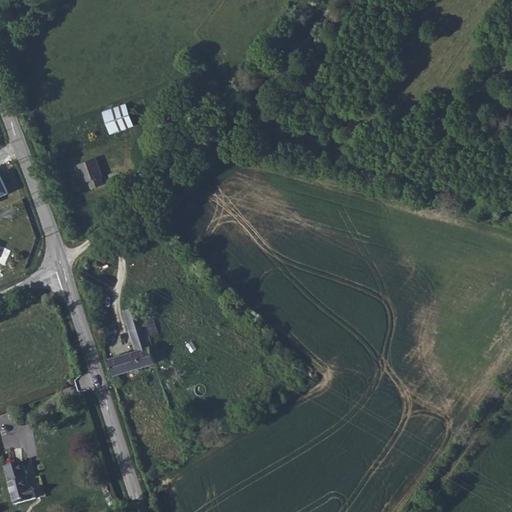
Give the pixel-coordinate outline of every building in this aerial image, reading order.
[(111,134),(134,125),(127,104),(103,113),(111,134)] [(92,189),(104,185),(101,177),(102,177),(96,158),(79,165),(86,183),(89,181),(92,189)] [(0,196),(8,193),(0,174),(0,196)] [(145,321),(140,305),(124,310),(136,351),(109,359),(114,376),(156,363),(155,360),(167,356),(164,348),(152,352),(151,348),(153,347),(153,345),(155,346),(157,345),(158,343),(158,341),(157,340),(155,339),(154,339),(151,340),(150,336),(159,334),(154,318),(145,321)] [(23,463),(6,468),(15,504),(37,499),(35,489),(30,490),(27,478),(23,463)]
